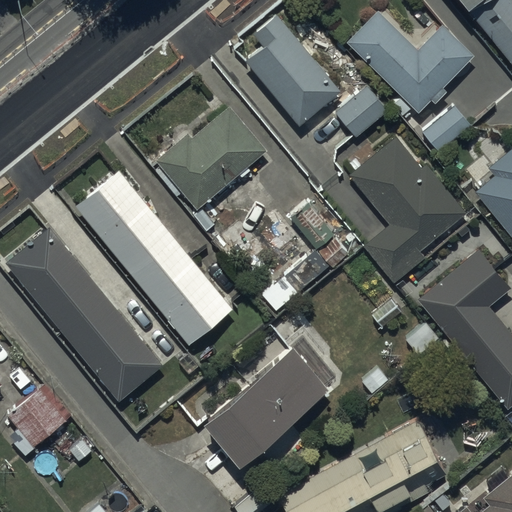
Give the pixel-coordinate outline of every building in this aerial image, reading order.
[(511,0),(467,0),(469,2),(467,4),(511,59),(511,0)] [(377,4),(347,36),(401,90),(390,101),(401,113),(413,102),(418,107),(430,94),(434,97),(445,86),(442,82),(473,51),(440,18),(416,43),(377,4)] [(338,84),(274,8),(251,27),(261,39),(242,54),(297,119),(338,84)] [(386,105),(365,80),(334,106),(355,131),(386,105)] [(187,127),(154,155),(195,203),(264,143),(227,100),(191,131),(187,127)] [(469,120),(453,100),(421,126),(437,146),(469,120)] [(352,166),(349,168),(389,219),(363,240),(392,277),(423,253),(418,246),(465,208),(426,159),(420,163),(395,132),(373,149),(368,143),(347,160),(352,166)] [(493,170),(473,186),(511,232),(511,142),(487,162),(493,170)] [(231,302),(118,165),(74,199),(188,338),(231,302)] [(333,229),(305,196),(288,210),(316,244),(333,229)] [(160,361),(48,222),(4,256),(117,396),(160,361)] [(333,234),(317,247),(332,264),(348,251),(333,234)] [(327,261),(312,244),(261,289),(276,306),(327,261)] [(477,244),(417,293),(507,403),(511,398),(511,330),(486,300),(508,282),(477,244)] [(397,288),(370,309),(381,323),(408,302),(397,288)] [(325,384),(291,342),(203,415),(237,456),(325,384)] [(44,379),(6,409),(32,443),(44,433),(43,432),(69,412),(44,379)] [(443,467),(415,414),(276,489),(287,511),(385,511),(401,504),(400,502),(427,488),(422,478),(443,467)] [(476,511),(472,511),(464,502),(452,511),(511,511),(511,469),(483,492),(490,501),(476,511)] [(263,478),(234,502),(241,511),(255,511),(277,494),(263,478)]
